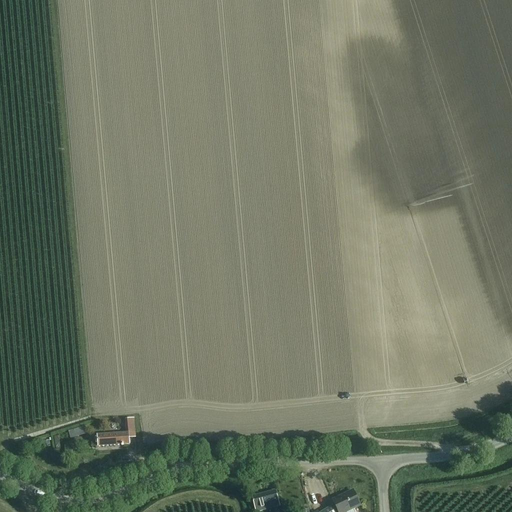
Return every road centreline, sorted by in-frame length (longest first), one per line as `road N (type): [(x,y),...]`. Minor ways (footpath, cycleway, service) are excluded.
road 1 (unclassified): [(381,463),(213,465),(90,503),(0,476)]
road 2 (unclassified): [(381,463),(479,447),(511,431)]
